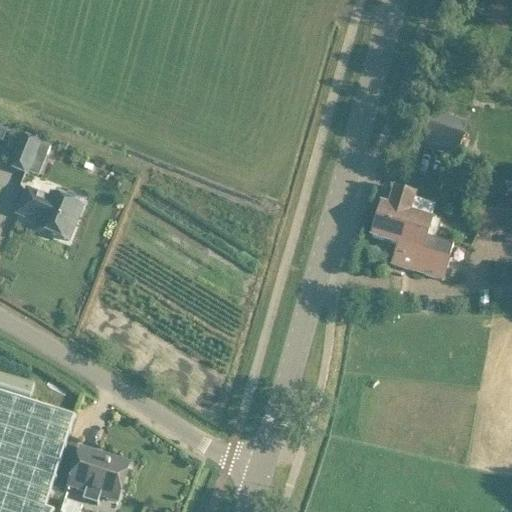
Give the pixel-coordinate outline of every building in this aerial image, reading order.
[(432,112),(428,124),(420,148),(457,160),(465,137),(464,136),(468,124),(432,112)] [(28,175),(40,142),(24,136),(11,169),(28,175)] [(377,221),(429,237),(434,221),(411,214),(416,197),(394,190),(391,198),(388,197),(385,206),(382,205),(377,221)] [(69,241),(76,222),(82,208),(51,195),(49,201),(26,192),(18,214),(40,223),(38,228),(69,241)] [(511,200),(482,199),(479,230),(511,232),(511,200)] [(392,266),(444,284),(452,263),(448,262),(454,245),(429,237),(377,221),(372,238),(398,247),(392,266)] [(511,265),(490,264),(489,288),(511,289),(511,265)] [(0,511),(51,511),(46,510),(75,417),(0,393),(0,511)] [(81,447),(69,485),(86,491),(85,496),(100,501),(103,491),(119,496),(130,464),(109,458),(109,459),(98,456),(99,453),(81,447)] [(80,511),(83,505),(66,499),(61,511),(80,511)]
